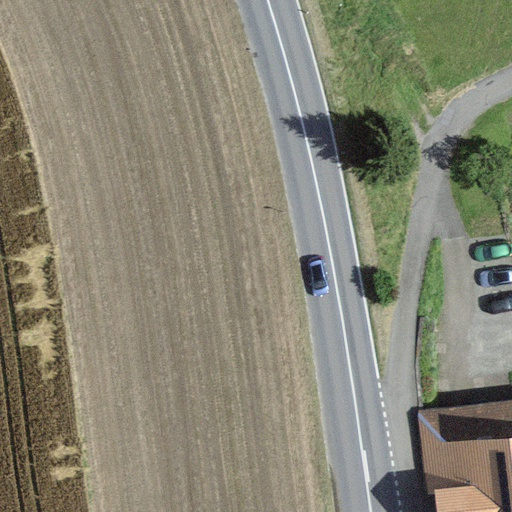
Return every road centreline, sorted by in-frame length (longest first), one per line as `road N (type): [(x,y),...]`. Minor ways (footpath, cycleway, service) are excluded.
road 1 (secondary): [(267,0),(316,182),(366,479)]
road 2 (unclassified): [(511,84),(464,107),(441,142),(398,390),(366,479)]
